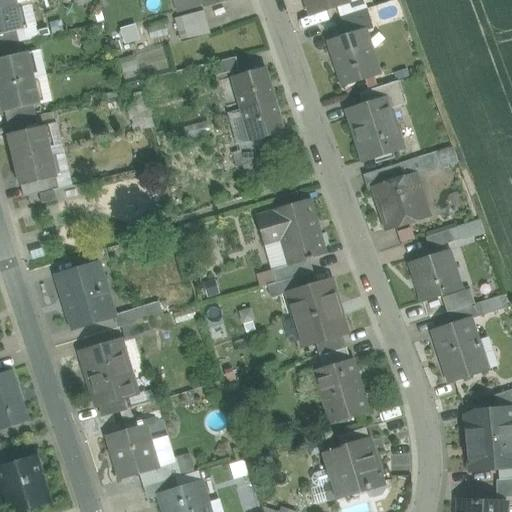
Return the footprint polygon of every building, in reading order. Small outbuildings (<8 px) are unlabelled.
[(0,0),(0,8),(16,5),(14,0),(0,0)] [(199,0),(174,0),(178,13),(201,7),(199,0)] [(305,0),(311,15),(337,6),(347,3),(346,0),(305,0)] [(356,0),(347,3),(337,6),(340,18),(367,9),(363,0),(356,0)] [(16,5),(0,8),(0,35),(16,32),(22,30),(16,5)] [(367,9),(340,18),(346,36),(365,30),(366,31),(373,29),(367,9)] [(204,11),(175,19),(182,43),(211,35),(204,11)] [(365,30),(346,36),(328,42),(342,87),(366,80),(380,75),(371,46),(367,48),(362,32),(366,31),(365,30)] [(16,32),(0,35),(0,47),(19,43),(16,32)] [(19,43),(0,47),(0,59),(21,54),(19,43)] [(39,50),(27,53),(33,79),(45,76),(39,50)] [(0,59),(0,86),(33,79),(27,53),(21,54),(0,59)] [(236,58),(214,63),(217,76),(239,71),(236,58)] [(264,68),(232,77),(242,110),(273,101),(264,68)] [(380,75),(366,80),(370,91),(383,87),(380,75)] [(45,76),(33,79),(39,105),(51,102),(45,76)] [(33,79),(0,86),(0,98),(3,113),(4,113),(33,107),(39,105),(33,79)] [(383,87),(370,91),(374,102),(387,98),(387,99),(402,94),(398,82),(383,87)] [(402,94),(387,99),(392,115),(407,110),(402,94)] [(374,102),(347,111),(363,163),(403,150),(399,137),(392,115),(387,99),(387,98),(374,102)] [(273,101),(242,110),(251,142),(263,139),(282,133),(273,101)] [(33,107),(4,113),(7,124),(35,117),(33,107)] [(229,114),(238,146),(251,142),(242,110),(229,114)] [(35,117),(7,124),(9,135),(38,128),(35,117)] [(183,129),(186,140),(210,134),(207,122),(183,129)] [(44,128),(49,153),(63,150),(57,125),(44,128)] [(9,135),(8,135),(8,137),(9,137),(14,161),(49,153),(44,128),(44,127),(38,128),(9,135)] [(251,142),(238,146),(240,152),(265,145),(263,139),(251,142)] [(240,152),(232,154),(236,168),(269,159),(265,145),(240,152)] [(450,148),(420,158),(425,174),(456,164),(450,148)] [(63,150),(49,153),(55,179),(69,176),(63,150)] [(49,153),(14,161),(20,187),(50,180),(55,179),(49,153)] [(420,158),(385,169),(390,184),(414,176),(415,178),(425,174),(420,158)] [(254,163),(243,166),(246,177),(257,174),(254,163)] [(385,169),(361,176),(367,191),(375,189),(390,184),(385,169)] [(55,179),(50,180),(53,191),(54,191),(72,187),(69,176),(55,179)] [(390,184),(375,189),(388,229),(423,218),(416,195),(419,190),(415,178),(414,176),(390,184)] [(50,180),(20,187),(23,198),(39,194),(53,191),(50,180)] [(53,191),(39,194),(41,205),(56,201),(54,191),(53,191)] [(309,200),(273,211),(273,213),(256,218),(263,241),(280,236),(289,266),(309,260),(313,260),(312,259),(325,255),(309,200)] [(474,222),(458,228),(462,240),(478,235),(474,222)] [(458,228),(426,238),(430,250),(462,240),(458,228)] [(280,236),(263,241),(272,271),(289,266),(280,236)] [(106,249),(76,258),(80,269),(98,264),(98,265),(109,262),(106,249)] [(449,252),(410,264),(423,302),(461,290),(449,252)] [(309,260),(289,266),(272,271),(276,284),(294,279),(313,273),(309,260)] [(80,269),(57,276),(73,330),(114,317),(98,265),(98,264),(80,269)] [(267,272),(257,275),(261,288),(267,287),(276,284),(272,271),(267,272)] [(294,279),(276,284),(267,287),(270,295),(271,299),(287,294),(286,293),(297,290),(294,279)] [(297,290),(286,293),(287,294),(303,348),(316,344),(342,336),(347,334),(331,280),(297,290)] [(208,283),(198,286),(201,296),(211,293),(208,283)] [(443,301),(447,314),(478,304),(474,291),(443,301)] [(506,295),(491,300),(495,312),(511,307),(506,295)] [(482,316),(495,312),(491,300),(478,304),(482,316)] [(159,302),(119,315),(123,327),(150,319),(163,315),(159,302)] [(482,316),(478,304),(447,314),(451,326),(470,320),(482,316)] [(191,308),(172,314),(175,325),(176,325),(194,320),(191,308)] [(254,314),(244,317),(247,327),(257,324),(254,314)] [(163,315),(150,319),(154,333),(167,329),(163,315)] [(150,319),(123,327),(127,341),(131,340),(154,333),(150,319)] [(451,326),(433,332),(442,359),(449,382),(484,371),(476,346),(478,345),(477,342),(470,320),(451,326)] [(342,336),(316,344),(319,357),(346,349),(342,336)] [(495,344),(485,340),(477,342),(478,345),(476,346),(484,371),(502,365),(495,344)] [(121,341),(80,353),(96,407),(100,406),(123,399),(137,395),(121,341)] [(346,349),(319,357),(323,368),(350,360),(346,349)] [(323,368),(315,371),(327,411),(331,425),(355,417),(368,413),(352,360),(350,360),(323,368)] [(0,374),(0,431),(27,422),(10,371),(0,374)] [(511,390),(493,397),(495,403),(496,410),(511,409),(511,390)] [(123,399),(100,406),(100,408),(103,418),(127,411),(123,399)] [(511,409),(496,410),(485,412),(486,416),(465,417),(468,444),(511,440),(511,409)] [(146,425),(106,437),(119,481),(139,475),(159,469),(146,425)] [(364,429),(337,437),(340,448),(367,440),(364,429)] [(367,440),(340,448),(323,453),(328,470),(332,482),(337,500),(383,486),(369,440),(367,440)] [(511,440),(468,444),(470,471),(498,469),(511,467),(511,440)] [(2,467),(0,467),(0,492),(5,511),(17,511),(50,502),(42,474),(39,475),(35,459),(37,458),(36,457),(2,467)] [(171,465),(161,468),(159,469),(139,475),(143,488),(175,478),(171,465)] [(511,467),(498,469),(499,481),(511,479),(511,467)] [(328,470),(314,474),(312,479),(313,484),(318,486),(324,485),(332,482),(328,470)] [(175,479),(143,488),(147,500),(159,496),(178,490),(175,479)] [(511,479),(499,481),(496,481),(496,498),(511,498),(511,479)] [(332,482),(324,485),(324,486),(329,502),(337,500),(332,482)] [(178,490),(159,496),(163,511),(203,511),(202,507),(208,505),(208,503),(202,483),(178,490)] [(324,486),(311,489),(316,506),(329,502),(324,486)] [(222,511),(219,500),(208,503),(208,505),(202,507),(203,511),(222,511)] [(506,511),(507,503),(459,501),(458,511),(506,511)]
